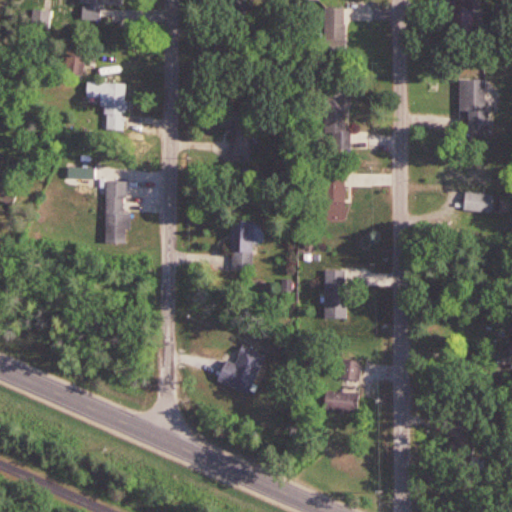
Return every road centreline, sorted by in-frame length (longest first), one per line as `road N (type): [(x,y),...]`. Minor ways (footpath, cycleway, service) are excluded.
road 1 (residential): [(405,511),(400,0)]
road 2 (residential): [(171,0),(170,446)]
road 3 (tertiary): [(328,511),(0,373)]
